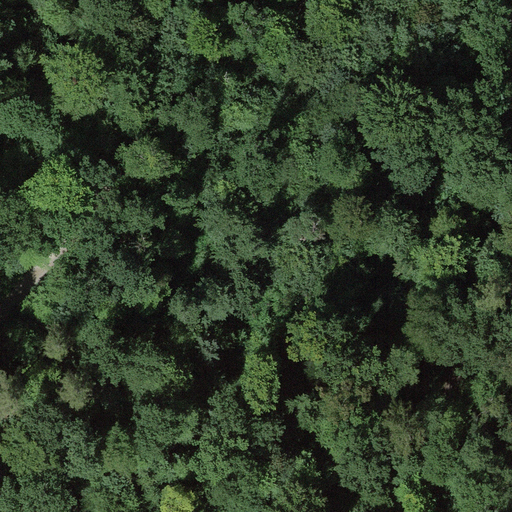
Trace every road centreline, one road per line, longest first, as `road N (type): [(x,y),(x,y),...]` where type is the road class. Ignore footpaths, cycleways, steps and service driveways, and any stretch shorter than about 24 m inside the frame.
road 1 (track): [(315,0),(183,102),(0,317)]
road 2 (track): [(408,511),(511,185)]
